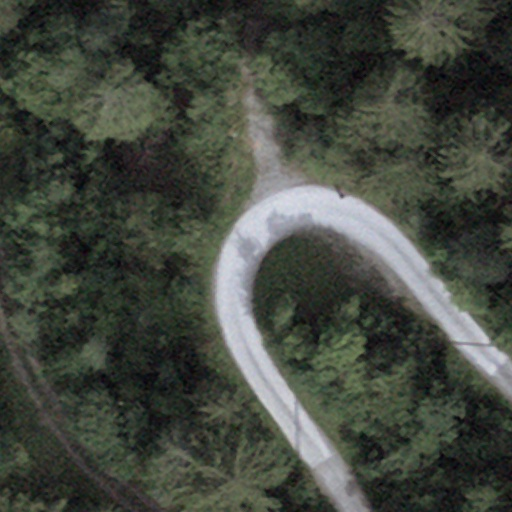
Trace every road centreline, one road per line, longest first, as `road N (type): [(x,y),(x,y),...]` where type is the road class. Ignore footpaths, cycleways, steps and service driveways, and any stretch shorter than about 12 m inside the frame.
road 1 (track): [(358,511),(248,331),(244,245),(290,208),(373,217),(511,370)]
road 2 (track): [(141,511),(64,433),(24,364),(0,282)]
